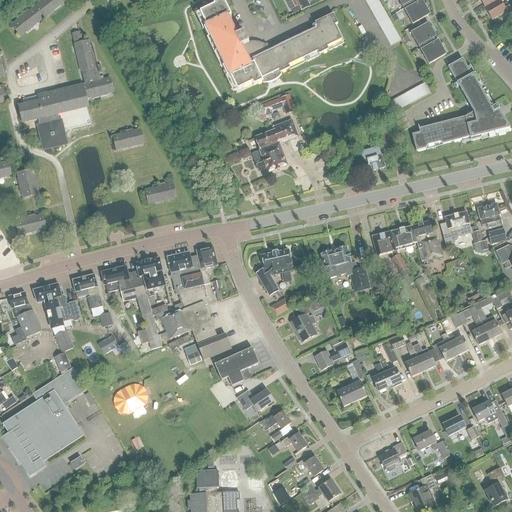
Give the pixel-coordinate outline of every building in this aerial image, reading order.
[(42,19),(53,10),(45,0),(44,0),(39,0),(38,2),(40,4),(34,9),(42,19)] [(44,0),(45,0),(53,10),(64,2),(62,0),(44,0)] [(333,14),(314,23),(317,28),(269,50),(266,44),(259,48),(249,45),(243,33),(236,36),(235,37),(226,18),(231,16),(223,0),(217,0),(212,2),(214,5),(199,12),(206,27),(203,28),(227,77),(230,75),(237,90),(251,83),(253,86),(262,82),(262,84),(268,83),(273,82),(277,79),(281,75),(280,73),(328,50),(326,47),(341,40),(334,25),(337,24),(333,14)] [(285,0),(290,11),(299,7),(296,0),(285,0)] [(306,0),(296,0),(301,10),(310,6),(306,0)] [(374,0),(367,5),(370,10),(380,4),(377,0),(374,0)] [(429,15),(420,0),(398,0),(412,24),(429,15)] [(479,0),(484,8),(497,0),(479,0)] [(492,21),(510,10),(507,3),(502,6),(499,0),(497,0),(484,8),(492,21)] [(383,9),(380,4),(370,10),(372,15),(383,9)] [(20,15),(23,17),(30,27),(42,19),(34,9),(28,13),(26,10),(20,15)] [(372,15),(375,20),(386,14),(383,9),(372,15)] [(388,19),(386,14),(375,20),(378,25),(388,19)] [(18,21),(11,26),(19,36),(30,27),(23,17),(20,15),(16,18),(18,21)] [(378,25),(381,30),(391,25),(388,19),(378,25)] [(445,55),(436,39),(427,24),(410,34),(428,65),(445,55)] [(394,30),(391,25),(381,30),(384,36),(394,30)] [(384,36),(387,41),(397,35),(394,30),(384,36)] [(75,44),(81,43),(79,32),(73,34),(75,44)] [(387,41),(390,46),(400,40),(397,35),(387,41)] [(84,82),(84,85),(38,96),(39,102),(18,107),(22,123),(38,119),(39,124),(39,127),(40,127),(39,127),(44,149),(65,144),(60,122),(59,122),(57,114),(88,107),(86,98),(91,97),(92,99),(108,95),(107,93),(113,92),(110,79),(108,79),(103,81),(103,77),(100,77),(99,74),(102,73),(100,65),(97,66),(96,63),(92,47),(89,47),(87,41),(81,43),(75,44),(75,46),(84,82)] [(466,117),(465,118),(464,118),(424,128),(418,130),(419,133),(412,135),(416,152),(469,138),(470,142),(508,132),(509,129),(496,106),(493,108),(492,107),(493,106),(488,97),(487,97),(484,96),(479,87),(479,83),(480,83),(474,73),(471,75),(462,59),(449,66),(447,68),(456,82),(474,113),(470,115),(466,117)] [(425,96),(430,94),(424,83),(419,86),(425,96)] [(419,86),(414,89),(420,99),(425,96),(419,86)] [(415,102),(420,99),(414,89),(409,91),(415,102)] [(409,91),(404,94),(409,105),(415,102),(409,91)] [(404,108),(409,105),(404,94),(398,97),(404,108)] [(273,112),(282,108),(285,115),(295,111),(289,95),(260,106),(259,108),(258,110),(259,112),(260,114),(262,115),(265,116),(268,116),(270,115),(272,114),(273,112)] [(398,97),(393,100),(399,111),(404,108),(398,97)] [(393,100),(388,103),(394,113),(399,111),(393,100)] [(405,117),(402,112),(395,117),(392,118),(395,123),(405,117)] [(395,123),(397,128),(408,122),(405,117),(395,123)] [(260,152),(264,163),(256,166),(259,172),(266,169),(268,173),(286,166),(278,145),(297,138),(291,122),(274,128),(276,131),(255,139),(260,152)] [(397,128),(400,133),(411,127),(408,122),(397,128)] [(392,145),(388,132),(387,128),(375,131),(376,135),(379,148),(392,145)] [(143,143),(140,131),(133,132),(132,129),(126,131),(129,147),(143,143)] [(116,150),(129,147),(126,131),(119,132),(120,136),(113,137),(116,150)] [(360,160),(362,160),(362,161),(366,173),(384,168),(381,156),(379,150),(376,148),(360,152),(360,154),(359,155),(360,160)] [(0,177),(11,175),(8,163),(0,164),(0,162),(0,177)] [(18,173),(21,186),(35,182),(32,170),(18,173)] [(21,186),(24,198),(38,195),(35,182),(21,186)] [(162,200),(175,197),(172,185),(165,186),(164,183),(158,185),(162,200)] [(148,204),(162,200),(158,185),(151,186),(152,190),(145,191),(148,204)] [(495,222),(500,221),(496,205),(477,210),(481,226),(486,225),(487,228),(495,226),(495,222)] [(471,231),(470,230),(469,224),(466,213),(444,218),(446,224),(439,225),(445,246),(454,244),(454,242),(456,242),(457,238),(469,235),(471,231)] [(46,228),(43,216),(36,218),(35,214),(28,216),(32,232),(46,228)] [(18,235),(32,232),(28,216),(22,218),(22,221),(15,222),(18,235)] [(416,243),(421,262),(442,257),(437,237),(436,232),(431,233),(428,223),(412,227),(416,243)] [(411,227),(410,227),(403,229),(401,229),(401,230),(392,232),(391,232),(394,244),(395,249),(415,243),(414,238),(411,227)] [(503,231),(488,235),(490,245),(506,241),(503,231)] [(371,237),(376,257),(391,253),(393,258),(391,259),(400,273),(406,269),(395,252),(393,245),(390,232),(371,237)] [(472,234),(475,244),(481,242),(478,232),(472,234)] [(478,243),(480,252),(488,250),(486,241),(478,243)] [(511,259),(506,247),(496,252),(502,264),(503,263),(506,269),(511,266),(511,269),(511,259)] [(197,346),(203,361),(213,357),(231,350),(225,335),(217,338),(204,306),(208,305),(204,286),(210,284),(207,275),(206,276),(205,269),(217,266),(213,248),(196,251),(197,257),(190,258),(189,253),(167,258),(170,273),(175,294),(175,296),(179,295),(180,300),(179,300),(182,306),(177,308),(175,309),(176,313),(169,316),(161,319),(161,320),(169,340),(191,331),(193,336),(195,341),(197,346)] [(351,265),(349,259),(350,259),(348,254),(346,248),(330,253),(327,252),(327,251),(323,252),(323,253),(321,255),(320,255),(324,267),(323,267),(324,271),(325,271),(327,280),(346,274),(347,277),(350,276),(354,293),(370,289),(364,269),(357,271),(355,264),(351,265)] [(272,254),(261,256),(264,269),(256,274),(269,297),(278,292),(269,276),(280,274),(282,283),(290,281),(288,272),(292,271),(290,264),(291,264),(288,251),(277,253),(272,254)] [(162,272),(159,259),(149,261),(144,262),(135,265),(138,278),(142,277),(146,291),(165,286),(162,275),(161,272),(162,272)] [(456,261),(455,268),(465,269),(466,262),(456,261)] [(128,274),(126,267),(101,273),(104,286),(105,286),(107,294),(120,291),(123,302),(137,299),(146,331),(138,333),(141,345),(149,343),(151,351),(162,348),(158,336),(157,336),(152,317),(151,312),(146,296),(145,297),(141,279),(137,280),(135,273),(128,274)] [(75,293),(77,299),(88,296),(89,298),(87,298),(90,310),(102,307),(99,296),(97,288),(97,287),(94,275),(72,281),(75,293)] [(419,275),(414,279),(417,284),(418,283),(422,281),(419,275)] [(222,300),(219,281),(214,282),(215,290),(218,302),(222,301),(222,300)] [(33,291),(37,304),(43,302),(49,325),(51,329),(54,337),(65,332),(63,326),(62,322),(71,320),(74,322),(78,321),(79,318),(78,313),(76,304),(74,303),(69,304),(67,306),(64,304),(66,302),(65,298),(63,296),(61,297),(58,285),(33,291)] [(467,298),(470,303),(479,297),(476,292),(467,298)] [(12,309),(25,339),(41,332),(30,306),(28,307),(24,293),(8,297),(11,309),(12,309)] [(491,301),(495,310),(502,307),(497,298),(491,301)] [(270,307),(276,318),(291,310),(284,299),(270,307)] [(511,305),(511,306),(511,307),(511,310),(505,314),(505,315),(501,316),(505,324),(509,323),(511,328),(511,305)] [(152,311),(154,316),(163,313),(167,311),(165,306),(157,309),(152,311)] [(296,320),(290,323),(301,343),(316,335),(311,326),(315,324),(315,322),(313,317),(311,317),(307,319),(306,316),(308,314),(304,307),(292,313),(296,320)] [(478,346),(490,340),(478,318),(473,307),(468,310),(478,330),(472,333),(478,346)] [(156,321),(161,320),(161,319),(169,316),(167,311),(163,313),(154,316),(156,321)] [(102,328),(112,325),(109,314),(99,316),(102,328)] [(456,329),(462,326),(456,314),(450,318),(456,329)] [(488,325),(484,315),(478,318),(490,340),(501,335),(495,322),(488,325)] [(410,342),(420,338),(417,330),(406,335),(410,342)] [(468,351),(462,338),(455,341),(451,331),(446,334),(457,357),(468,351)] [(65,332),(54,337),(61,354),(73,349),(66,332),(65,332)] [(457,357),(446,334),(440,336),(443,342),(432,347),(438,361),(443,359),(445,362),(457,357)] [(115,356),(121,352),(111,336),(101,342),(107,353),(112,350),(115,356)] [(393,351),(405,346),(401,336),(389,341),(393,351)] [(349,354),(345,344),(335,348),(336,352),(328,356),(326,352),(314,357),(320,371),(332,366),(331,362),(349,354)] [(382,347),(390,364),(398,361),(390,344),(382,347)] [(413,350),(423,372),(435,367),(433,363),(438,361),(433,349),(428,352),(427,350),(422,352),(418,345),(412,347),(413,350)] [(196,347),(184,352),(190,366),(197,363),(202,361),(196,347)] [(258,364),(253,352),(252,349),(234,357),(216,365),(214,366),(221,381),(228,378),(232,387),(233,387),(250,379),(246,370),(258,364)] [(411,378),(423,372),(413,350),(408,352),(412,361),(405,364),(411,378)] [(71,369),(65,354),(54,359),(60,373),(71,369)] [(359,380),(365,378),(357,361),(351,364),(359,380)] [(384,362),(380,364),(389,387),(394,385),(395,387),(401,384),(400,382),(401,382),(395,369),(394,366),(388,369),(387,368),(384,362)] [(389,387),(380,364),(374,367),(379,376),(372,379),(373,382),(378,392),(389,387)] [(7,433),(25,460),(31,470),(39,465),(83,436),(63,405),(86,390),(86,389),(72,368),(32,395),(37,402),(2,425),(7,433)] [(367,397),(360,382),(336,393),(343,408),(367,397)] [(511,390),(501,396),(507,408),(511,405),(511,390)] [(253,400),(248,392),(239,399),(237,400),(245,411),(253,405),(258,413),(273,402),(266,391),(253,400)] [(0,405),(2,405),(5,410),(16,402),(12,397),(6,401),(0,392),(0,405)] [(495,416),(494,414),(495,414),(489,402),(472,411),(478,422),(485,419),(488,425),(497,420),(502,429),(507,425),(501,413),(495,416)] [(266,420),(260,424),(265,431),(277,423),(282,430),(291,424),(282,412),(275,418),(273,416),(266,420)] [(465,429),(459,417),(442,426),(448,437),(465,429)] [(471,441),(477,439),(471,428),(466,431),(471,441)] [(274,443),(283,437),(279,432),(270,438),(274,443)] [(435,443),(430,432),(413,440),(418,452),(431,446),(434,451),(438,449),(436,445),(435,443)] [(306,447),(298,434),(292,439),(290,436),(281,443),(285,449),(291,444),(297,453),(306,447)] [(135,439),(131,441),(136,450),(139,448),(135,439)] [(444,460),(449,457),(442,443),(436,445),(444,460)] [(397,458),(406,454),(401,444),(392,448),(393,450),(379,457),(385,470),(386,470),(387,472),(389,473),(394,470),(395,468),(394,466),(400,463),(397,458)] [(275,445),(268,450),(272,457),(280,452),(275,445)] [(80,458),(71,464),(75,470),(84,464),(80,458)] [(313,478),(323,471),(314,458),(307,463),(304,460),(297,464),(303,472),(307,469),(313,478)] [(412,458),(406,460),(410,467),(415,464),(412,458)] [(287,471),(296,464),(293,459),(283,466),(287,471)] [(499,469),(486,475),(493,487),(485,491),(494,507),(506,501),(500,490),(504,488),(499,480),(504,478),(499,469)] [(451,470),(433,478),(437,486),(455,478),(451,470)] [(239,501),(238,492),(216,493),(216,488),(218,488),(218,471),(195,472),(196,489),(198,489),(199,494),(190,495),(190,501),(187,501),(188,510),(191,510),(190,511),(236,511),(235,501),(239,501)] [(419,511),(421,511),(435,506),(428,491),(436,487),(431,476),(420,480),(424,488),(407,495),(410,502),(414,500),(419,511)] [(298,486),(302,492),(311,486),(307,480),(298,486)] [(309,506),(319,499),(318,498),(322,495),(328,503),(340,494),(330,481),(318,489),(319,490),(315,492),(312,486),(300,494),(309,506)] [(282,488),(273,494),(281,506),(289,501),(282,488)]
